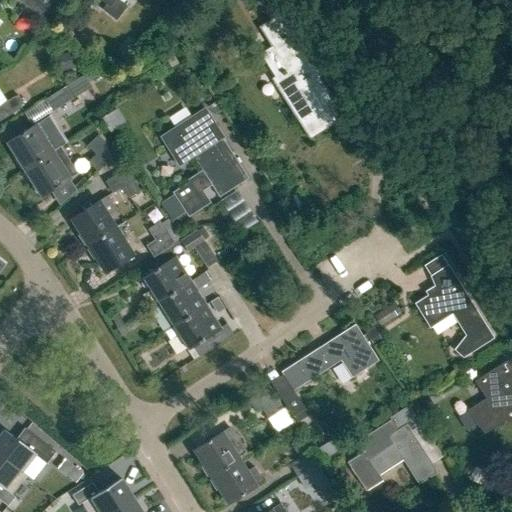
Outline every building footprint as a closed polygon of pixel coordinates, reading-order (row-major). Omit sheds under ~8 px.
[(18,0),(39,15),(50,2),(47,0),(18,0)] [(119,0),(118,0),(99,0),(106,5),(102,10),(116,21),(127,7),(119,0)] [(329,95),(319,79),(318,78),(329,71),(311,44),(289,9),(259,29),(285,70),(271,79),(309,139),(343,117),(329,94),(329,95)] [(57,72),(78,67),(74,51),(53,56),(57,72)] [(65,88),(44,101),(51,113),(60,108),(90,89),(83,76),(65,88)] [(0,120),(21,107),(19,105),(23,103),(18,95),(14,97),(14,96),(0,105),(0,120)] [(192,125),(179,133),(175,127),(159,137),(173,158),(178,166),(191,157),(191,158),(192,157),(201,171),(200,172),(188,180),(188,182),(171,193),(187,217),(210,203),(202,191),(211,185),(218,197),(248,178),(221,137),(222,137),(208,114),(204,108),(188,119),(192,125)] [(113,131),(125,123),(116,109),(104,117),(113,131)] [(51,152),(59,147),(66,142),(48,115),(34,125),(6,142),(23,169),(51,152)] [(95,173),(115,157),(97,136),(86,146),(94,156),(86,162),(95,173)] [(23,169),(41,196),(68,179),(76,174),(67,159),(59,147),(51,152),(23,169)] [(140,192),(125,169),(104,182),(112,194),(121,189),(127,200),(140,192)] [(87,246),(115,228),(107,217),(116,211),(106,196),(97,201),(70,219),(87,246)] [(153,259),(174,246),(159,223),(147,230),(153,241),(145,247),(153,259)] [(115,228),(87,246),(105,273),(132,255),(115,228)] [(188,252),(204,241),(197,230),(180,241),(188,252)] [(157,302),(190,281),(175,256),(152,270),(153,271),(142,278),(157,302)] [(485,326),(447,266),(430,276),(436,291),(414,304),(429,328),(452,314),(465,336),(454,350),(463,358),(493,339),(485,326)] [(205,304),(190,281),(157,302),(172,325),(205,304)] [(205,304),(172,325),(188,349),(191,347),(193,346),(200,357),(212,349),(233,336),(232,336),(226,325),(220,328),(205,304)] [(378,361),(355,325),(281,372),(293,391),(340,360),(351,378),(378,361)] [(483,435),(511,416),(511,368),(507,361),(481,377),(492,395),(468,410),(483,435)] [(283,410),(269,388),(248,401),(248,402),(255,413),(260,410),(267,420),(283,410)] [(297,398),(286,406),(292,415),(304,408),(297,398)] [(437,473),(411,430),(421,424),(411,405),(391,417),(392,419),(358,439),(364,449),(347,459),(364,489),(381,479),(378,473),(402,459),(418,485),(437,473)] [(0,456),(22,474),(22,473),(36,456),(46,464),(55,452),(24,428),(16,439),(4,429),(0,434),(0,456)] [(239,459),(247,454),(230,428),(222,433),(221,432),(194,449),(211,477),(239,459)] [(322,461),(335,453),(324,435),(311,443),(322,461)] [(296,478),(317,465),(309,453),(288,465),(296,478)] [(22,474),(0,456),(0,501),(7,507),(15,497),(11,495),(26,476),(22,473),(22,474)] [(247,473),(239,459),(211,477),(228,504),(256,486),(263,482),(254,468),(247,473)] [(317,465),(296,478),(304,491),(313,485),(319,496),(327,492),(331,497),(336,494),(328,481),(317,465)] [(73,466),(66,476),(75,483),(83,474),(73,466)] [(81,504),(86,511),(111,511),(133,498),(120,478),(98,492),(92,483),(71,496),(78,506),(81,504)] [(141,511),(133,498),(111,511),(141,511)]
